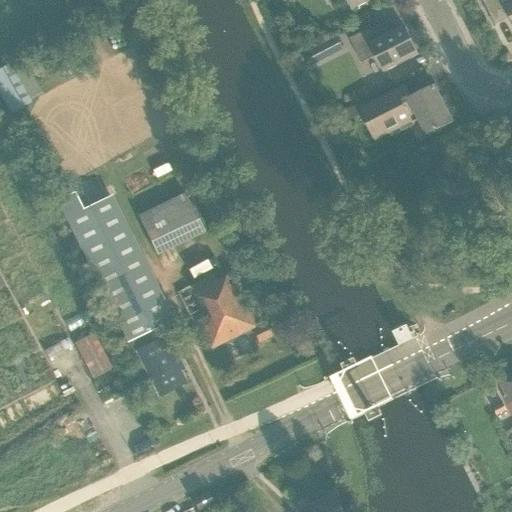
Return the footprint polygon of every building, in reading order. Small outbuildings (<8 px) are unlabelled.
[(371,0),(330,0),(331,0),(348,0),(353,9),(371,0)] [(511,0),(486,0),(483,2),(495,25),(510,17),(511,20),(511,0)] [(418,55),(404,27),(391,34),(386,22),(351,39),(363,64),(377,57),(385,72),(418,55)] [(22,101),(4,71),(0,73),(0,98),(7,110),(22,101)] [(427,135),(452,122),(434,86),(410,98),(406,90),(362,112),(375,137),(410,119),(412,124),(419,120),(427,135)] [(204,231),(185,192),(137,215),(156,254),(204,231)] [(128,340),(138,335),(160,324),(170,319),(110,197),(68,219),(128,340)] [(208,349),(256,325),(230,272),(215,280),(213,275),(179,292),(208,349)] [(258,340),(272,333),(267,323),(253,330),(258,340)] [(158,397),(185,383),(179,371),(183,369),(160,324),(138,335),(144,347),(135,352),(158,397)] [(407,327),(394,333),(400,346),(413,340),(407,327)] [(113,368),(94,332),(74,342),(93,379),(113,368)] [(511,374),(497,381),(504,395),(502,396),(511,415),(511,374)] [(504,409),(501,403),(491,408),(495,414),(504,409)] [(197,510),(212,502),(208,493),(192,500),(197,510)] [(339,511),(332,498),(329,500),(304,511),(339,511)]
